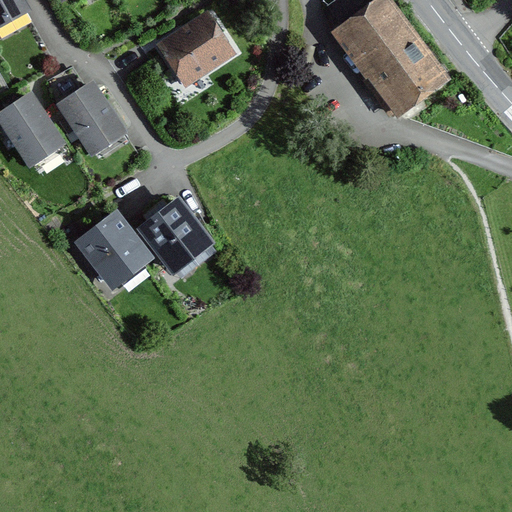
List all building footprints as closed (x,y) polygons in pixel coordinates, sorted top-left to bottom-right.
[(0,0),(0,23),(25,9),(20,0),(0,0)] [(393,2),(391,0),(335,0),(328,6),(402,107),(440,79),(386,7),(393,2)] [(161,47),(185,82),(231,52),(208,16),(161,47)] [(62,106),(93,151),(122,132),(92,86),(62,106)] [(1,117),(31,163),(60,143),(30,97),(1,117)] [(143,230),(173,270),(209,242),(178,202),(143,230)] [(80,243),(111,283),(147,256),(116,216),(80,243)]
